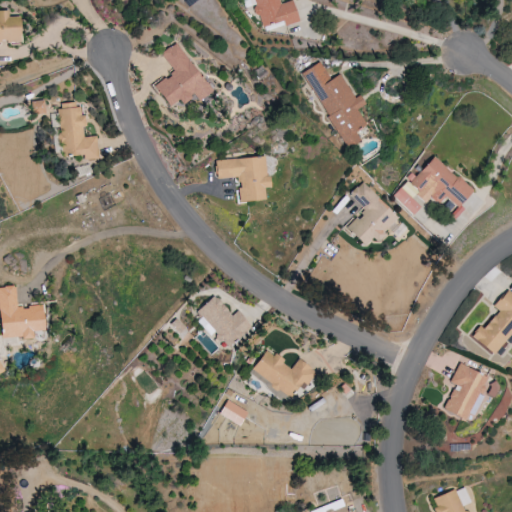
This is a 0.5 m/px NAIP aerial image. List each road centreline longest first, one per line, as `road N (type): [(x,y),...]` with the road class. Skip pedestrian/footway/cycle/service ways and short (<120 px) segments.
road 1 (residential): [(413,360),(282,298),(219,256),(140,163),(98,49)]
road 2 (residential): [(511,243),(427,328),(402,390),(394,511)]
